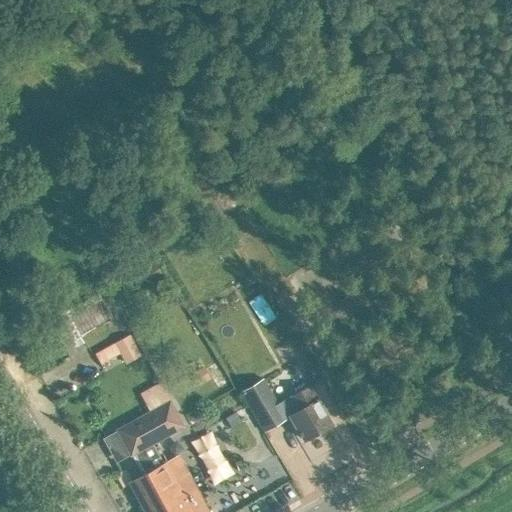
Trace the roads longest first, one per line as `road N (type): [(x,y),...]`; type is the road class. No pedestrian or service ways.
road 1 (tertiary): [(327,511),(511,405)]
road 2 (unclassified): [(77,511),(0,376)]
